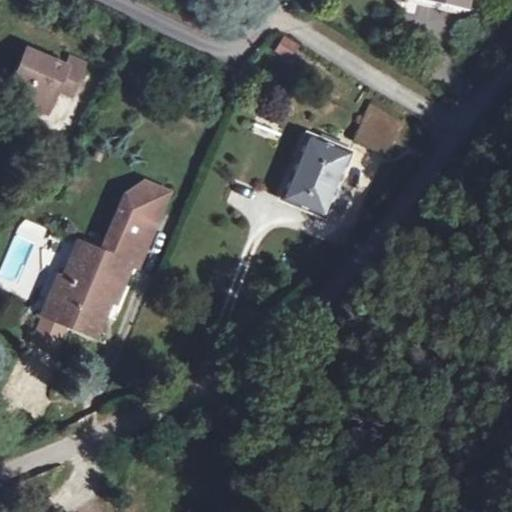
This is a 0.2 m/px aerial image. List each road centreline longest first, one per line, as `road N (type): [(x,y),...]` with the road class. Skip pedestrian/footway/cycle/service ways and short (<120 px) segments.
road 1 (residential): [(0,478),(209,384),(286,336),(408,209),(499,83)]
road 2 (track): [(209,384),(219,511)]
